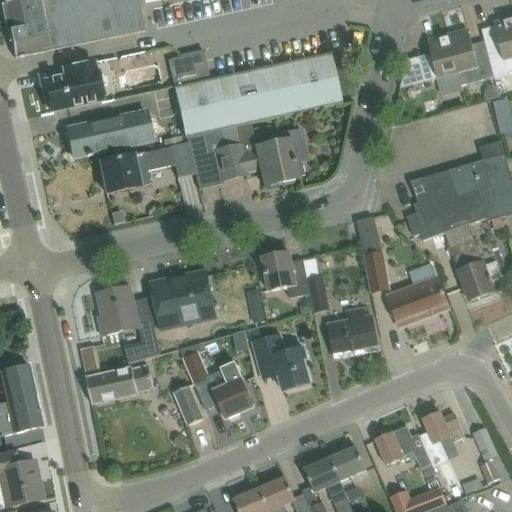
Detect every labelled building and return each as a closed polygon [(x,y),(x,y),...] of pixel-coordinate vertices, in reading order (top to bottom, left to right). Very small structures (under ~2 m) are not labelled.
[(2,0),(15,59),(34,55),(144,34),(137,0),(2,0)] [(511,18),(494,24),(498,39),(485,43),(488,57),(494,77),(495,81),(509,77),(508,74),(511,73),(511,18)] [(448,36),(448,34),(447,34),(458,75),(461,87),(494,77),(488,57),(485,43),(472,46),(468,31),(448,36)] [(463,92),(461,87),(458,75),(447,34),(447,36),(427,41),(431,55),(406,62),(400,91),(437,80),(442,98),(463,92)] [(169,61),(175,89),(210,81),(204,54),(169,61)] [(330,54),(210,81),(175,89),(187,139),(236,128),(341,105),(330,54)] [(78,75),(45,83),(51,112),(100,102),(92,64),(76,68),(78,75)] [(507,101),(493,104),(495,112),(508,108),(507,101)] [(144,113),(67,130),(74,159),(86,157),(86,158),(91,157),(91,155),(151,142),(144,113)] [(236,128),(187,139),(188,144),(195,176),(199,191),(200,191),(199,187),(207,185),(210,182),(214,181),(214,184),(221,182),(215,152),(240,147),(240,144),(236,128)] [(215,152),(221,182),(247,177),(246,173),(261,170),(264,187),(298,180),(297,177),(304,176),(302,163),(309,162),(302,129),(276,134),(277,140),(253,146),(253,143),(242,145),(242,144),(240,144),(240,147),(215,152)] [(179,139),(163,142),(165,149),(180,145),(179,139)] [(480,149),(483,162),(410,183),(418,205),(414,207),(417,215),(407,219),(414,238),(421,236),(423,242),(445,235),(470,303),(481,298),(482,300),(492,296),(492,294),(494,293),(490,284),(492,283),(491,278),(487,279),(468,227),(486,221),(487,225),(511,217),(511,181),(505,157),(503,157),(500,143),(480,149)] [(195,176),(188,144),(165,149),(99,164),(106,195),(150,186),(147,172),(174,167),(178,179),(195,176)] [(122,212),(111,215),(113,226),(125,223),(122,212)] [(367,220),(357,222),(365,257),(368,277),(372,296),(389,292),(386,274),(383,254),(382,254),(374,218),(371,219),(367,220)] [(316,256),(321,271),(333,268),(328,252),(316,256)] [(292,264),(290,254),(262,259),(269,294),(287,290),(289,301),(310,297),(308,282),(304,261),(292,264)] [(442,293),(438,281),(432,265),(409,273),(415,290),(389,299),(400,328),(449,310),(444,297),(445,296),(443,293),(442,293)] [(150,284),(155,303),(162,334),(217,321),(207,275),(173,283),(172,279),(150,284)] [(310,297),(314,315),(330,312),(323,279),(308,282),(310,297)] [(102,338),(122,333),(139,330),(142,345),(124,349),(128,365),(161,356),(148,299),(147,299),(148,305),(135,308),(131,288),(97,295),(102,318),(98,319),(102,338)] [(313,312),(310,300),(305,301),(299,309),(301,315),(313,312)] [(264,322),(262,308),(251,310),(254,324),(264,322)] [(329,328),(335,360),(356,355),(355,353),(363,351),(363,354),(379,351),(372,319),(365,321),(363,312),(348,315),(349,324),(329,328)] [(285,356),(280,338),(253,346),(263,381),(278,377),(283,393),(310,385),(303,361),(307,360),(304,351),(285,356)] [(203,345),(179,352),(195,388),(205,412),(220,406),(218,403),(214,394),(209,382),(207,378),(198,356),(207,354),(203,345)] [(239,374),(253,367),(248,357),(234,364),(239,374)] [(29,366),(0,372),(7,404),(36,397),(29,366)] [(92,406),(138,396),(138,394),(154,390),(149,366),(86,380),(92,406)] [(222,372),(207,378),(209,382),(214,394),(218,403),(220,406),(226,421),(254,409),(246,391),(235,366),(222,372)] [(175,394),(189,427),(203,421),(189,388),(175,394)] [(7,404),(0,405),(0,438),(43,429),(36,397),(7,404)] [(419,437),(432,467),(448,460),(442,444),(451,440),(453,444),(465,439),(455,415),(443,421),(440,413),(423,421),(428,433),(419,437)] [(414,454),(422,472),(432,467),(419,437),(419,436),(412,439),(407,428),(375,441),(386,467),(405,460),(404,459),(414,454)] [(487,462),(487,464),(480,466),(487,485),(498,481),(501,486),(511,482),(499,458),(486,429),(473,435),(485,463),(487,462)] [(179,437),(174,445),(184,451),(189,443),(179,437)] [(357,449),(331,460),(341,483),(353,478),(367,472),(365,468),(357,449)] [(0,509),(6,509),(20,505),(39,501),(34,477),(38,476),(35,462),(10,468),(7,454),(17,452),(17,451),(0,454),(0,509)] [(331,460),(305,472),(315,495),(327,489),(337,511),(352,511),(349,503),(345,494),(341,483),(331,460)] [(409,467),(383,476),(389,494),(415,486),(409,467)] [(286,480),(263,490),(271,511),(310,511),(308,511),(284,511),(283,508),(293,504),(296,503),(295,500),(294,498),(286,480)] [(358,488),(345,494),(349,503),(362,498),(358,488)] [(271,511),(263,490),(234,502),(238,511),(271,511)] [(463,502),(436,511),(468,511),(467,510),(463,502)]
